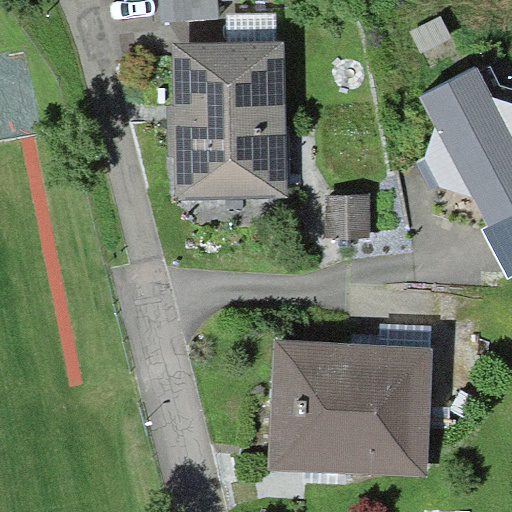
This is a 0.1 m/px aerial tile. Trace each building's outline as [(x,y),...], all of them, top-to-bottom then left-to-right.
[(213,0),(154,0),(157,25),(215,20),(213,0)] [(271,52),(178,54),(180,192),(264,190),(263,131),(272,131),(271,52)] [(493,227),(511,217),(511,88),(503,70),(433,103),(493,227)] [(306,216),(306,238),(364,237),(363,198),(325,199),(326,216),(306,216)] [(426,353),(275,346),(272,410),(293,411),(291,455),(421,461),(426,353)]
